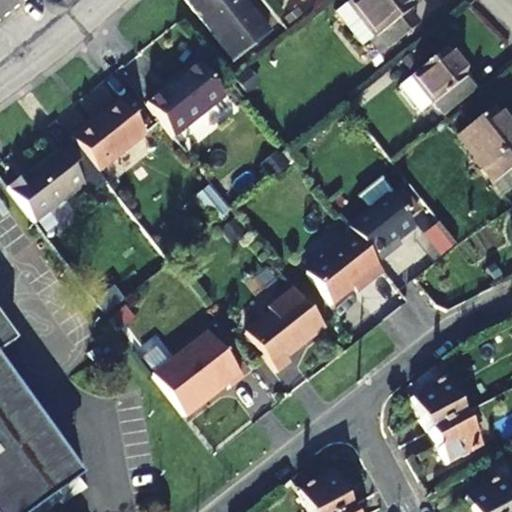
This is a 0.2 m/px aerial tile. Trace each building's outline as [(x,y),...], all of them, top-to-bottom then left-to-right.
[(240,0),(180,0),(233,68),(271,39),(240,0)] [(377,60),(416,30),(406,17),(412,13),(402,0),(359,0),(349,9),(374,43),(368,49),(377,60)] [(409,81),(437,121),(471,96),(443,57),(409,81)] [(137,111),(164,143),(214,102),(185,67),(137,111)] [(108,108),(60,144),(87,178),(134,140),(108,108)] [(456,139),(500,202),(511,193),(511,144),(490,115),(456,139)] [(9,185),(0,192),(0,202),(23,231),(72,192),(47,160),(12,189),(9,185)] [(348,239),(373,271),(388,259),(384,254),(411,233),(404,225),(416,215),(400,196),(388,206),(386,203),(390,200),(378,185),(355,205),(366,218),(345,235),(348,239)] [(434,268),(456,252),(439,230),(417,246),(434,268)] [(373,271),(348,239),(318,262),(321,267),(304,280),(329,312),(361,286),(364,290),(380,278),(373,271)] [(280,362),(318,332),(287,293),(262,314),(265,317),(239,338),(271,377),(284,367),(280,362)] [(0,511),(25,511),(53,492),(60,503),(84,486),(0,373),(0,347),(8,342),(0,332),(0,511)] [(198,338),(143,381),(176,423),(217,390),(220,394),(233,383),(198,338)] [(425,435),(460,417),(442,384),(408,402),(425,435)] [(425,435),(443,468),(477,451),(460,417),(425,435)] [(328,477),(295,496),(303,511),(342,511),(346,510),(328,477)] [(509,511),(495,483),(462,501),(467,511),(509,511)]
